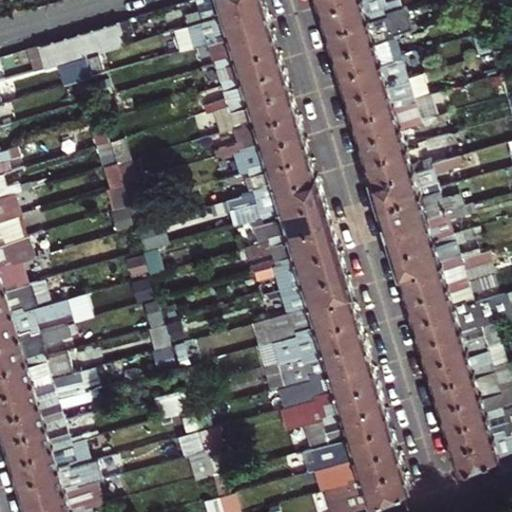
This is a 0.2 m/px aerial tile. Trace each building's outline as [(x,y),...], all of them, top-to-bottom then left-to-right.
[(185,17),(188,26),(265,2),(264,0),(195,0),(199,12),(185,17)] [(317,0),(320,9),(349,0),(360,0),(361,1),(364,0),(317,0)] [(360,0),(349,0),(320,9),(326,30),(367,17),(369,22),(381,18),(379,14),(389,11),(386,0),(364,0),(361,1),(360,0)] [(227,32),(229,37),(272,24),(265,2),(188,26),(173,30),(176,39),(193,34),(196,45),(209,42),(209,43),(217,40),(216,36),(227,32)] [(367,17),(326,30),(333,52),(373,39),(375,44),(387,40),(386,36),(393,34),(393,36),(396,35),(419,28),(412,7),(403,9),(402,7),(389,11),(379,14),(381,18),(369,22),(367,17)] [(115,47),(130,43),(123,18),(108,23),(115,47)] [(115,47),(108,23),(94,28),(100,51),(115,47)] [(272,24),(229,37),(227,32),(216,36),(217,40),(209,43),(216,64),(224,62),(222,57),(233,54),(235,58),(278,45),(272,24)] [(510,47),(503,26),(487,31),(493,52),(510,47)] [(100,51),(94,28),(78,32),(85,56),(100,51)] [(85,56),(78,32),(64,37),(72,61),(86,57),(85,56)] [(333,52),(339,73),(378,61),(379,65),(394,61),(393,57),(401,54),(396,35),(393,36),(393,34),(386,36),(387,40),(375,44),(373,39),(333,52)] [(72,61),(64,37),(52,40),(59,64),(59,65),(72,61)] [(52,40),(38,45),(45,68),(59,64),(52,40)] [(241,80),(285,67),(278,45),(235,58),(233,54),(222,57),(224,62),(216,64),(222,86),(228,84),(227,79),(239,76),(241,80)] [(378,61),(339,73),(343,86),(345,94),(386,82),(388,86),(400,83),(399,79),(405,77),(406,78),(414,76),(407,54),(402,55),(401,54),(393,57),(394,61),(379,65),(378,61)] [(291,88),(285,67),(241,80),(239,76),(227,79),(228,84),(222,86),(226,100),(191,110),(193,116),(207,112),(228,106),(235,105),(234,101),(246,97),(247,100),(291,88)] [(386,82),(345,94),(352,116),(393,104),(394,108),(406,104),(405,100),(415,97),(416,99),(434,94),(428,72),(414,76),(406,78),(405,77),(399,79),(400,83),(388,86),(386,82)] [(238,110),(242,121),(253,117),(254,122),(297,109),(291,88),(247,100),(246,97),(234,101),(235,105),(228,106),(207,112),(210,122),(231,116),(230,112),(238,110)] [(115,116),(109,94),(98,97),(104,119),(115,116)] [(352,116),(358,137),(398,125),(400,130),(413,126),(412,121),(422,118),(416,99),(415,97),(405,100),(406,104),(394,108),(393,104),(352,116)] [(249,147),(248,143),(259,139),(261,144),(304,131),(297,109),(254,122),(253,117),(242,121),(244,127),(235,129),(235,127),(198,139),(202,151),(231,142),(229,136),(236,134),(241,150),(249,147)] [(358,137),(365,159),(405,147),(406,151),(419,147),(418,142),(428,139),(424,125),(452,117),(450,112),(422,120),(422,118),(412,121),(413,126),(400,130),(398,125),(358,137)] [(94,132),(107,128),(104,119),(92,123),(94,132)] [(107,128),(94,132),(98,145),(111,141),(110,139),(107,128)] [(267,166),(310,152),(304,131),(261,144),(259,139),(248,143),(249,147),(241,150),(223,155),(226,165),(245,160),(248,172),(256,169),(254,165),(266,161),(267,166)] [(365,159),(371,180),(412,168),(414,171),(426,168),(425,164),(435,161),(430,147),(445,143),(443,136),(428,139),(418,142),(419,147),(406,151),(405,147),(365,159)] [(114,151),(111,141),(98,145),(101,155),(114,151)] [(101,155),(105,166),(117,162),(114,151),(101,155)] [(370,180),(378,205),(420,192),(421,196),(433,192),(432,188),(439,186),(439,188),(443,187),(438,171),(474,160),(471,151),(435,161),(425,164),(426,168),(414,171),(412,168),(371,180),(370,180)] [(316,170),(310,152),(267,166),(266,161),(254,165),(256,169),(248,172),(253,192),(254,193),(263,191),(261,186),(273,183),(274,186),(317,172),(316,170)] [(117,162),(105,166),(111,187),(124,183),(117,162)] [(317,172),(274,186),(273,183),(261,186),(263,191),(254,193),(253,192),(240,196),(241,197),(230,200),(233,210),(257,202),(260,211),(254,213),(256,218),(261,217),(270,214),(268,210),(280,206),(281,210),(325,197),(317,172)] [(0,198),(12,195),(33,189),(31,183),(22,185),(21,182),(8,187),(4,174),(0,175),(0,198)] [(378,205),(385,228),(459,206),(459,205),(475,200),(476,200),(473,190),(466,192),(462,181),(443,187),(439,188),(439,186),(432,188),(433,192),(421,196),(420,192),(378,205)] [(240,196),(238,189),(226,192),(228,201),(230,200),(241,197),(240,196)] [(0,222),(19,217),(12,195),(0,198),(0,222)] [(325,197),(281,210),(280,206),(268,210),(270,214),(261,217),(269,241),(276,238),(275,233),(287,229),(289,234),(332,221),(325,197)] [(385,228),(391,251),(434,239),(432,234),(445,230),(446,235),(455,233),(451,219),(478,211),(475,200),(459,205),(459,206),(385,228)] [(0,240),(3,239),(5,244),(34,235),(32,227),(23,230),(19,217),(0,222),(0,240)] [(332,221),(289,234),(287,229),(275,233),(276,238),(269,241),(239,250),(242,260),(273,251),(275,258),(250,265),(252,270),(253,270),(276,263),(276,265),(284,262),(283,257),(294,254),(296,258),(339,245),(332,221)] [(399,276),(401,276),(441,264),(440,259),(452,255),(454,260),(462,257),(457,241),(477,235),(475,227),(455,233),(446,235),(445,230),(432,234),(434,239),(391,251),(399,276)] [(0,263),(10,260),(11,265),(36,257),(40,256),(34,235),(5,244),(3,239),(0,240),(0,263)] [(303,281),(346,269),(339,245),(296,258),(294,254),(283,257),(284,262),(276,265),(276,263),(253,270),(257,280),(279,274),(283,288),(291,286),(289,280),(301,277),(303,281)] [(401,276),(407,296),(448,284),(447,280),(459,276),(460,281),(468,278),(465,268),(494,259),(491,249),(462,257),(454,260),(452,255),(440,259),(441,264),(401,276)] [(0,291),(5,290),(4,285),(16,282),(18,286),(39,280),(35,269),(39,268),(36,257),(11,265),(10,260),(0,263),(0,291)] [(353,290),(346,269),(303,281),(301,277),(289,280),(291,286),(283,288),(290,309),(290,312),(298,309),(297,304),(309,301),(310,305),(351,293),(351,291),(353,290)] [(407,296),(414,318),(454,305),(453,301),(464,298),(466,303),(475,301),(471,288),(498,280),(496,270),(468,278),(460,281),(459,276),(447,280),(448,284),(407,296)] [(4,285),(5,290),(0,291),(0,317),(13,314),(11,308),(23,305),(25,311),(34,308),(46,304),(39,280),(18,286),(16,282),(4,285)] [(318,327),(358,314),(351,293),(310,305),(309,301),(297,304),(298,309),(290,312),(290,309),(258,319),(261,329),(293,319),(296,332),(297,333),(305,331),(304,326),(316,322),(318,327)] [(454,305),(414,318),(420,339),(461,327),(460,323),(472,319),(473,325),(497,318),(506,315),(499,294),(475,302),(475,301),(466,303),(464,298),(453,301),(454,305)] [(158,298),(147,301),(154,326),(166,322),(158,298)] [(11,308),(13,314),(0,317),(0,343),(20,337),(19,333),(31,329),(33,334),(42,332),(41,330),(34,308),(25,311),(23,305),(11,308)] [(364,335),(358,314),(318,327),(316,322),(304,326),(305,331),(297,333),(296,332),(274,338),(278,350),(300,344),(303,355),(312,352),(311,347),(323,343),(324,348),(364,335)] [(461,327),(420,339),(427,361),(467,348),(466,344),(478,340),(480,346),(481,345),(503,339),(497,318),(473,325),(472,319),(460,323),(461,327)] [(154,326),(148,327),(155,347),(171,342),(166,322),(154,326)] [(0,370),(28,362),(26,357),(38,353),(40,358),(61,351),(59,345),(48,349),(44,338),(64,333),(61,324),(41,330),(42,332),(33,334),(31,329),(19,333),(20,337),(0,343),(0,370)] [(330,369),(371,356),(364,335),(324,348),(323,343),(311,347),(312,352),(303,355),(278,362),(285,385),(312,377),(311,375),(318,373),(317,368),(329,365),(330,369)] [(427,361),(433,382),(474,370),(472,366),(484,362),(485,363),(509,356),(505,343),(482,350),(481,345),(480,346),(478,340),(466,344),(467,348),(427,361)] [(0,392),(34,383),(33,378),(45,375),(46,379),(75,371),(68,349),(61,351),(40,358),(38,353),(26,357),(28,362),(0,370),(0,392)] [(377,378),(371,356),(330,369),(329,365),(317,368),(318,373),(311,375),(312,377),(285,385),(288,395),(313,388),(315,393),(309,394),(311,398),(323,394),(322,390),(336,386),(337,390),(377,378)] [(488,366),(490,374),(511,367),(509,360),(488,366)] [(433,382),(440,403),(480,392),(479,387),(491,383),(493,383),(490,374),(488,366),(486,367),(485,363),(484,362),(472,366),(474,370),(433,382)] [(0,412),(1,415),(40,404),(39,399),(51,396),(53,400),(71,395),(81,393),(75,371),(46,379),(45,375),(33,378),(34,383),(0,392),(0,412)] [(492,388),(503,385),(511,382),(511,376),(493,383),(491,383),(492,388)] [(377,378),(337,390),(336,386),(322,390),(323,394),(311,398),(296,402),(299,410),(322,403),(324,409),(316,412),(317,415),(304,419),(305,422),(313,419),(313,421),(331,416),(329,412),(342,408),(343,412),(384,399),(377,378)] [(216,402),(210,380),(188,386),(195,407),(216,402)] [(440,403),(446,425),(486,413),(484,408),(497,404),(499,409),(509,406),(503,385),(492,388),(491,383),(479,387),(480,392),(440,403)] [(39,399),(40,404),(1,415),(7,437),(47,425),(45,421),(58,417),(60,423),(67,418),(64,408),(93,399),(91,390),(81,393),(71,395),(53,400),(51,396),(39,399)] [(384,399),(343,412),(342,408),(329,412),(331,416),(313,421),(313,419),(305,422),(311,444),(329,440),(337,438),(335,433),(348,429),(350,434),(391,421),(384,399)] [(446,425),(452,446),(492,434),(491,429),(504,426),(506,433),(511,431),(511,428),(511,405),(509,406),(499,409),(497,404),(484,408),(486,413),(446,425)] [(7,437),(14,458),(53,447),(52,442),(64,438),(66,443),(73,440),(67,418),(60,423),(58,417),(45,421),(47,425),(7,437)] [(397,442),(391,421),(350,434),(348,429),(335,433),(337,438),(329,440),(332,450),(307,458),(310,467),(343,457),(342,454),(354,450),(355,455),(397,442)] [(492,434),(452,446),(460,469),(511,449),(511,428),(511,431),(506,433),(504,426),(491,429),(492,434)] [(53,447),(14,458),(20,480),(60,468),(59,464),(71,460),(73,465),(93,459),(88,437),(73,440),(66,443),(64,438),(52,442),(53,447)] [(350,482),(348,475),(361,472),(362,477),(403,464),(397,442),(355,455),(354,450),(342,454),(343,457),(310,467),(312,473),(339,465),(341,473),(304,485),(306,492),(317,489),(344,480),(345,483),(350,482)] [(216,471),(208,450),(191,454),(198,476),(216,471)] [(60,468),(20,480),(27,502),(66,489),(65,485),(78,481),(79,487),(87,484),(86,483),(100,479),(105,478),(100,457),(93,459),(73,465),(71,460),(59,464),(60,468)] [(344,480),(317,489),(324,511),(347,511),(406,490),(408,488),(409,487),(409,485),(409,483),(403,464),(362,477),(361,472),(348,475),(350,482),(345,483),(344,480)] [(27,502),(29,511),(65,511),(73,510),(71,506),(84,502),(86,507),(93,505),(106,502),(100,479),(86,483),(87,484),(79,487),(78,481),(65,485),(66,489),(27,502)] [(237,509),(231,490),(222,492),(229,511),(237,509)] [(65,511),(90,511),(95,511),(93,505),(86,507),(84,502),(71,506),(73,510),(65,511)]
